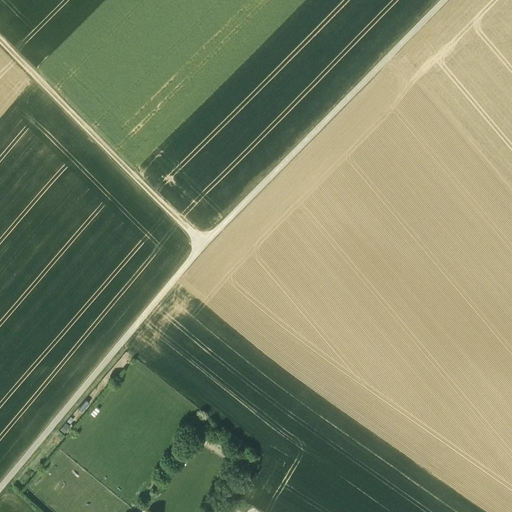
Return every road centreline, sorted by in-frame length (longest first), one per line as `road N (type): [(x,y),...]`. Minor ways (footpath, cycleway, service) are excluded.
road 1 (track): [(438,0),(204,242),(0,487)]
road 2 (track): [(0,38),(204,242)]
